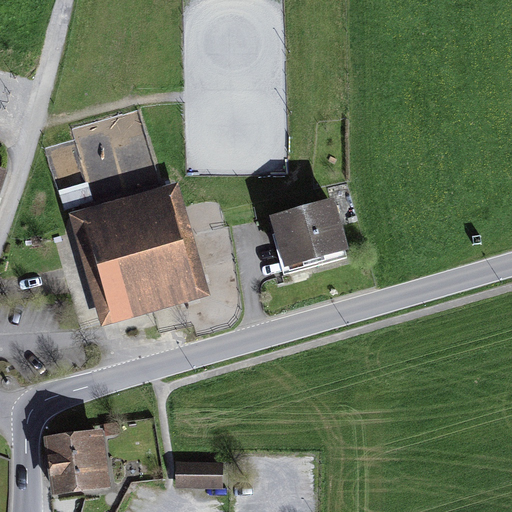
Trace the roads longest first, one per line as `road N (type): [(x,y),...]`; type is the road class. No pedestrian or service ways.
road 1 (unclassified): [(27,511),(22,418),(51,396),(511,261)]
road 2 (track): [(0,245),(66,0)]
